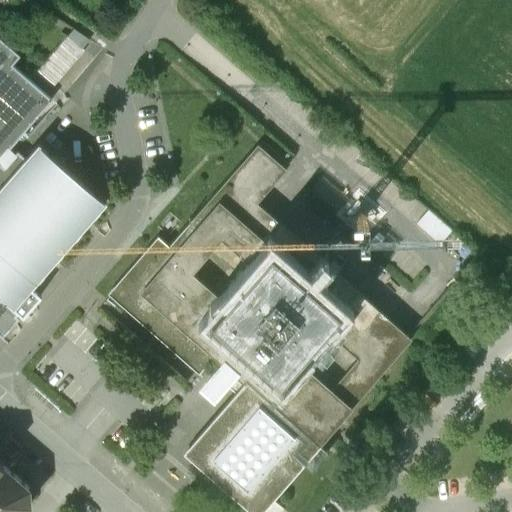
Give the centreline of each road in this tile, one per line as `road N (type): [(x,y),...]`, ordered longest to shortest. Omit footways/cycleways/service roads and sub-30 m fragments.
road 1 (unclassified): [(165,0),(117,77),(134,202),(127,224),(0,368)]
road 2 (residential): [(121,511),(0,407)]
